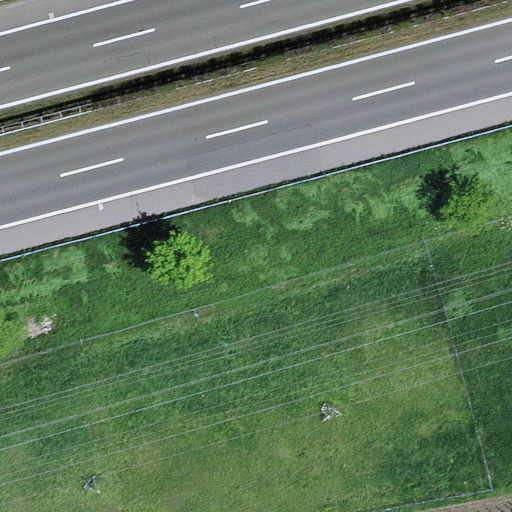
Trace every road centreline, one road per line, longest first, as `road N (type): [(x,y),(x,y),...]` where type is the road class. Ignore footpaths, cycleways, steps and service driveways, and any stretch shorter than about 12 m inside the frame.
road 1 (motorway): [(0,192),(511,56)]
road 2 (motorway): [(255,0),(0,67)]
